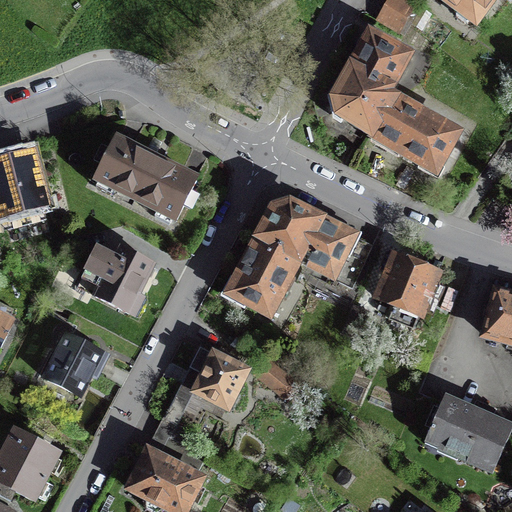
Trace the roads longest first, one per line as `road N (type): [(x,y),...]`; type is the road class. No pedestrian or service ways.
road 1 (residential): [(266,155),(70,511)]
road 2 (residential): [(266,155),(110,75),(0,113)]
road 3 (residential): [(266,155),(444,239),(511,261)]
road 4 (residential): [(353,0),(266,155)]
